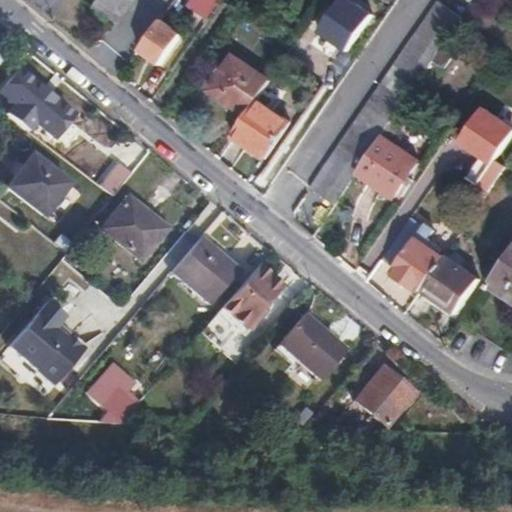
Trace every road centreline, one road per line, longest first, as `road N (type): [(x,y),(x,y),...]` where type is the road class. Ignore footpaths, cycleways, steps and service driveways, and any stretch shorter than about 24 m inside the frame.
road 1 (residential): [(0,8),(498,406),(511,406)]
road 2 (unknown): [(228,191),(115,332),(72,300)]
